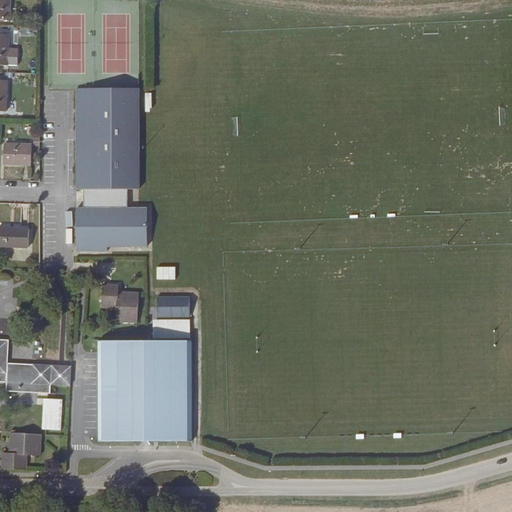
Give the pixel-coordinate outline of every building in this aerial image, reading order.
[(0,0),(0,19),(9,20),(9,0),(0,0)] [(0,34),(0,65),(17,66),(17,58),(8,57),(8,35),(0,34)] [(93,89),(76,89),(76,189),(83,189),(83,208),(76,208),(76,251),(107,251),(107,247),(147,247),(147,208),(127,208),(127,189),(138,189),(138,89),(93,89)] [(32,145),(4,144),(3,164),(31,165),(32,145)] [(0,227),(0,246),(28,247),(29,229),(0,227)] [(101,308),(116,309),(116,322),(137,323),(138,293),(118,292),(118,285),(103,284),(101,308)] [(180,296),(156,296),(156,316),(180,316),(180,296)] [(32,370),(7,369),(7,363),(8,340),(0,339),(0,381),(6,382),(6,391),(50,394),(51,385),(70,385),(71,366),(32,365),(32,370)] [(182,440),(180,340),(148,340),(98,340),(98,350),(98,441),(150,440),(182,440)] [(2,469),(25,470),(26,454),(39,455),(41,435),(15,433),(15,431),(11,430),(9,453),(3,453),(2,469)]
